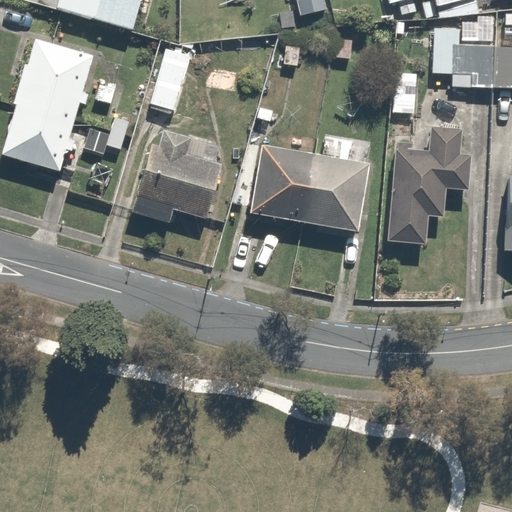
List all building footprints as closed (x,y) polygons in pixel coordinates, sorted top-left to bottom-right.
[(56,0),(54,8),(132,32),(141,3),(141,0),(56,0)] [(383,0),(385,6),(400,2),(403,16),(414,13),(410,0),(383,0)] [(429,0),(435,21),(487,7),(485,0),(429,0)] [(496,10),(434,24),(429,74),(445,76),(445,85),(511,91),(511,47),(493,45),(496,10)] [(96,53),(35,34),(0,145),(0,157),(57,175),(96,53)] [(192,53),(165,45),(148,103),(175,111),(192,53)] [(423,153),(393,151),(389,246),(426,247),(427,217),(446,218),(447,192),(464,193),(466,154),(462,154),(464,128),(424,127),(423,153)] [(230,167),(150,141),(128,207),(158,217),(161,208),(212,224),(230,167)] [(363,161),(256,148),(246,221),(354,234),(363,161)]
